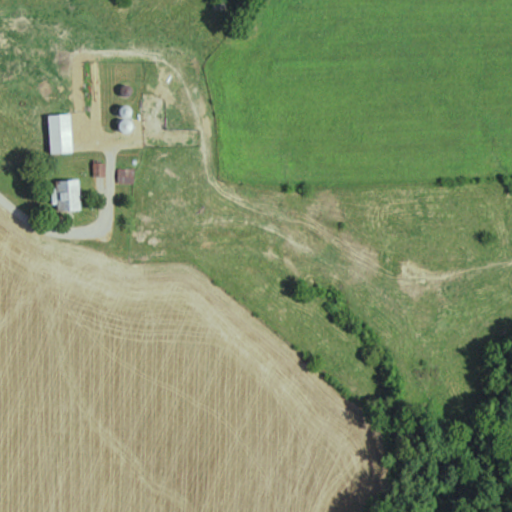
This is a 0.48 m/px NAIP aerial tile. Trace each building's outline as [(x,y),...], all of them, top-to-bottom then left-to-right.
[(199,129),(199,91),(166,91),(166,129),(199,129)] [(48,153),(71,152),(70,113),(48,113),(48,153)] [(124,132),(130,127),(123,119),(117,124),(124,132)] [(133,182),(133,168),(117,168),(117,182),(133,182)] [(55,209),(79,209),(79,179),(55,179),(55,209)]
